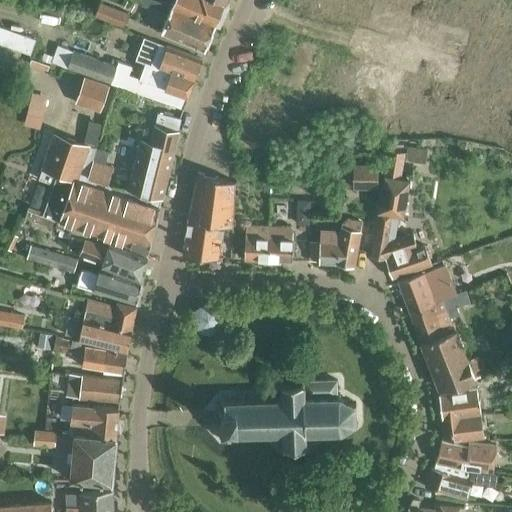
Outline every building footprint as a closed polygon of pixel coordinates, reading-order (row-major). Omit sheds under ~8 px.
[(131,0),(107,0),(127,9),(131,0)] [(214,23),(171,5),(171,6),(156,0),(141,0),(140,5),(167,16),(161,30),(204,48),(214,23)] [(173,0),(171,5),(214,23),(218,25),(227,5),(223,3),(224,0),(173,0)] [(47,16),(49,3),(34,1),(32,13),(47,16)] [(94,16),(123,27),(129,12),(100,1),(94,16)] [(0,21),(17,28),(22,14),(0,5),(0,21)] [(0,25),(0,42),(30,53),(35,38),(0,25)] [(135,58),(135,59),(145,62),(192,78),(201,57),(165,44),(143,36),(135,58)] [(58,44),(51,61),(183,108),(187,93),(192,78),(145,62),(139,77),(129,73),(132,64),(112,57),(110,62),(58,44)] [(74,101),(97,109),(106,84),(83,77),(74,101)] [(26,105),(43,110),(50,85),(33,80),(26,105)] [(140,199),(159,206),(180,117),(158,112),(152,138),(147,137),(146,141),(141,140),(130,189),(141,193),(140,199)] [(85,140),(97,143),(102,122),(90,119),(85,140)] [(86,175),(94,148),(95,146),(53,132),(38,178),(53,183),(44,211),(29,206),(25,217),(85,237),(108,246),(109,241),(119,244),(147,256),(149,250),(159,206),(140,199),(141,193),(130,189),(108,182),(86,175)] [(86,175),(108,182),(113,165),(105,162),(108,152),(94,148),(86,175)] [(381,186),(370,254),(385,257),(391,276),(397,274),(431,263),(424,244),(416,247),(412,232),(393,239),(398,214),(402,215),(408,178),(400,176),(403,158),(404,152),(403,152),(388,149),(381,186)] [(378,163),(353,163),(353,189),(379,188),(378,163)] [(223,223),(232,225),(235,180),(197,172),(187,219),(181,254),(218,256),(223,223)] [(307,222),(308,211),(297,211),(296,222),(307,222)] [(309,240),(308,260),(318,260),(318,261),(335,262),(353,265),(356,252),(361,221),(347,219),(341,222),(340,230),(319,229),(319,240),(309,240)] [(267,259),(268,224),(245,224),(244,257),(267,259)] [(268,224),(267,259),(291,260),(293,230),(290,225),(268,224)] [(142,278),(147,256),(119,244),(109,241),(108,246),(85,237),(80,252),(103,261),(102,264),(142,278)] [(54,266),(59,252),(30,243),(26,257),(54,266)] [(59,252),(54,266),(73,272),(78,258),(59,252)] [(430,268),(399,279),(410,312),(432,304),(431,302),(440,298),(457,292),(446,262),(430,268)] [(99,270),(97,274),(80,268),(76,283),(136,301),(141,279),(113,269),(111,274),(99,270)] [(0,304),(26,309),(30,287),(0,281),(0,304)] [(432,304),(410,312),(421,342),(457,330),(454,321),(451,322),(449,316),(458,313),(455,306),(468,302),(464,289),(457,292),(440,298),(431,302),(432,304)] [(225,294),(214,296),(218,315),(229,313),(225,294)] [(69,317),(64,335),(78,338),(78,339),(79,339),(82,340),(81,343),(90,344),(90,342),(102,344),(102,346),(108,347),(108,346),(127,351),(131,330),(135,307),(116,301),(115,305),(88,299),(83,319),(82,320),(69,317)] [(0,322),(16,326),(18,314),(0,310),(0,322)] [(457,330),(421,342),(438,387),(476,380),(457,330)] [(50,348),(51,335),(39,333),(38,347),(50,348)] [(79,339),(78,339),(55,334),(52,347),(84,353),(82,365),(103,368),(102,371),(123,374),(126,352),(78,343),(79,339)] [(480,381),(490,392),(499,388),(511,376),(511,362),(508,358),(480,381)] [(64,376),(61,395),(119,400),(123,379),(65,373),(64,376)] [(337,379),(303,380),(303,378),(299,378),(299,382),(283,383),(279,378),(276,381),(281,386),(282,398),(265,399),(265,394),(261,394),(262,399),(246,399),(246,395),(242,395),(242,399),(226,400),(221,396),(219,399),(224,403),(224,409),(217,409),(217,413),(224,413),(224,422),(217,422),(217,426),(225,425),(225,432),(220,436),(223,439),(227,435),(244,434),(244,438),(248,438),(248,434),(263,433),(264,438),(268,437),(267,433),(283,432),(284,446),(279,450),(282,452),(287,448),(304,447),(308,451),(310,448),(306,445),(306,432),(321,432),(321,435),(325,435),(325,432),(337,431),(337,434),(341,434),(341,431),(352,424),(356,427),(358,424),(355,421),(354,406),(358,403),(355,400),(352,403),(339,397),(339,393),(337,393),(337,379)] [(460,416),(480,412),(477,388),(439,394),(441,412),(459,410),(460,416)] [(73,432),(116,436),(119,408),(72,404),(69,433),(73,434),(73,432)] [(483,435),(480,412),(460,416),(459,410),(441,412),(444,431),(442,438),(462,438),(483,435)] [(33,444),(54,446),(56,430),(34,428),(33,444)] [(112,481),(116,436),(73,432),(73,434),(70,477),(112,481)] [(442,440),(437,460),(446,462),(462,467),(470,468),(493,471),(496,443),(468,440),(468,447),(442,440)] [(431,467),(424,485),(456,495),(467,498),(470,484),(491,487),(491,484),(495,485),(497,474),(493,473),(493,471),(470,468),(462,467),(446,462),(437,460),(435,468),(431,467)] [(66,505),(66,511),(112,511),(112,488),(81,490),(81,505),(66,505)] [(463,511),(464,506),(434,503),(433,509),(418,508),(419,499),(413,498),(408,509),(407,511),(463,511)] [(0,504),(0,511),(51,511),(51,501),(0,504)]
